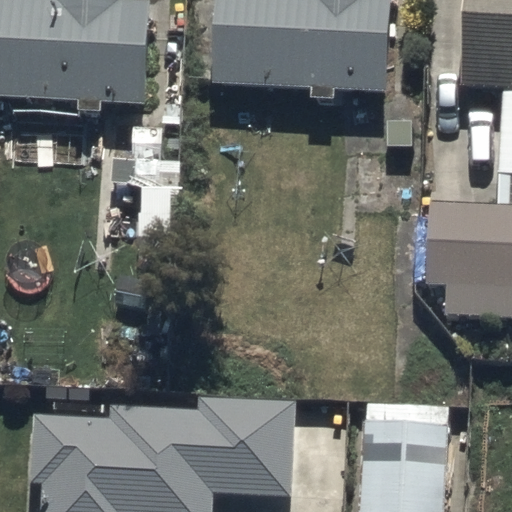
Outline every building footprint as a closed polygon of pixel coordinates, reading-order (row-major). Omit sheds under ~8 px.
[(0,0),(0,104),(149,111),(153,9),(124,7),(123,0),(57,0),(57,2),(0,0)] [(219,0),(215,92),(391,101),(396,0),(219,0)] [(504,101),(499,214),(433,212),(427,296),(449,298),(447,323),(511,327),(511,0),(469,0),(462,98),(504,101)] [(111,429),(34,426),(31,496),(46,497),(45,511),(215,511),(216,506),(292,508),(295,412),(153,407),(152,420),(112,419),(111,429)] [(445,511),(448,415),(368,412),(364,511),(445,511)]
